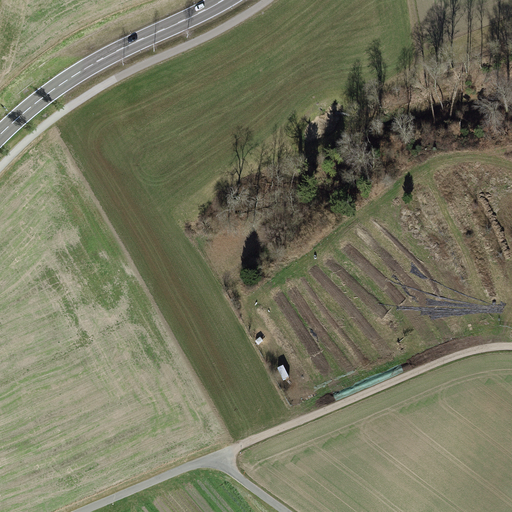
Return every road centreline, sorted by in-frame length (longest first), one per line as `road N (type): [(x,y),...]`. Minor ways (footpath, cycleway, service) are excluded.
road 1 (track): [(511,345),(462,353),(215,457)]
road 2 (unclassified): [(0,166),(55,114),(127,68),(265,0)]
road 3 (secondary): [(0,134),(83,68),(222,0)]
